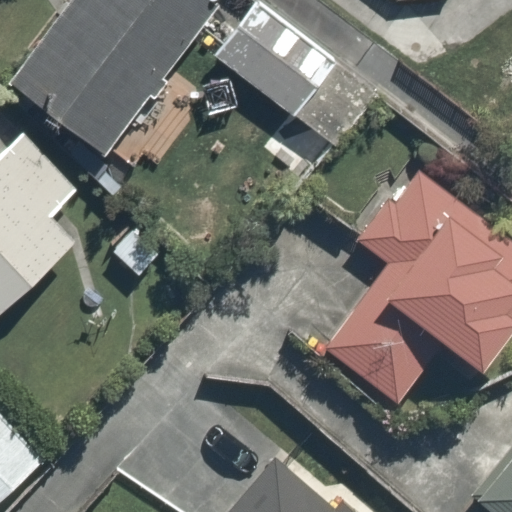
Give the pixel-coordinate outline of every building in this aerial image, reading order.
[(209,0),(74,0),(5,95),(94,159),(209,0)] [(387,96),(260,0),(258,0),(219,53),(347,149),(387,96)] [(0,298),(73,233),(57,214),(83,190),(29,129),(2,152),(0,149),(0,298)] [(511,317),(511,238),(415,161),(362,228),(388,249),(318,338),(404,406),(458,338),(481,356),(511,317)] [(0,506),(57,453),(0,392),(0,506)] [(349,511),(275,447),(217,511),(349,511)] [(511,511),(511,455),(479,496),(499,511),(511,511)]
